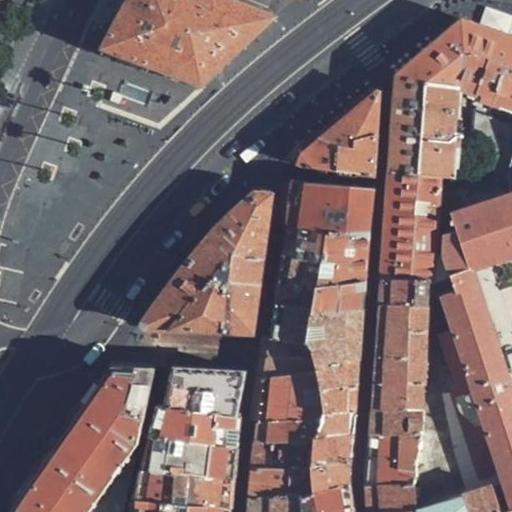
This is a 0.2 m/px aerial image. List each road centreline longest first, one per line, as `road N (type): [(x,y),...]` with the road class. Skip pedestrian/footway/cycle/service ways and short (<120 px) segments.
road 1 (tertiary): [(4,338),(77,327),(275,119),(425,0)]
road 2 (primary): [(0,153),(71,0)]
